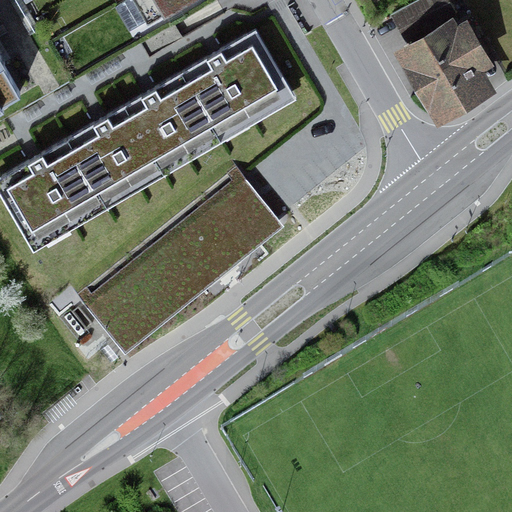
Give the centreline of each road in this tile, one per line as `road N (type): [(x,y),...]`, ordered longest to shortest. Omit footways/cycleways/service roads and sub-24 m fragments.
road 1 (secondary): [(160,403),(434,181)]
road 2 (residential): [(434,181),(324,0)]
road 3 (secondary): [(15,511),(160,403)]
road 4 (residential): [(160,403),(230,511)]
